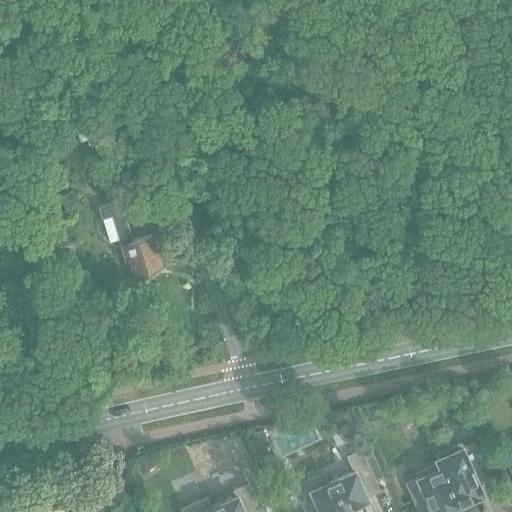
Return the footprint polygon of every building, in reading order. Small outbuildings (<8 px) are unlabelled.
[(81,206),(73,193),(62,199),(69,213),(81,206)] [(133,239),(120,199),(98,206),(102,218),(112,215),(120,242),(126,262),(132,260),(136,273),(161,265),(152,233),(133,239)] [(280,465),(264,428),(247,432),(264,471),(280,465)] [(483,492),(473,469),(485,464),(474,441),(462,446),(461,442),(437,453),(463,511),(464,511),(460,502),(483,492)] [(157,462),(147,449),(131,460),(140,474),(157,462)] [(363,453),(361,449),(347,455),(354,470),(329,481),(325,472),(299,483),(308,502),(317,498),(322,511),(332,511),(340,509),(341,511),(344,511),(349,511),(352,506),(351,504),(367,497),(366,495),(379,489),(374,479),(363,453)] [(372,450),(363,453),(374,479),(383,475),(372,450)] [(461,511),(463,511),(437,453),(436,453),(440,462),(417,472),(419,476),(406,482),(416,505),(429,499),(434,511),(461,511)] [(260,511),(248,483),(234,489),(236,495),(211,506),(207,497),(181,508),(183,511),(260,511)]
